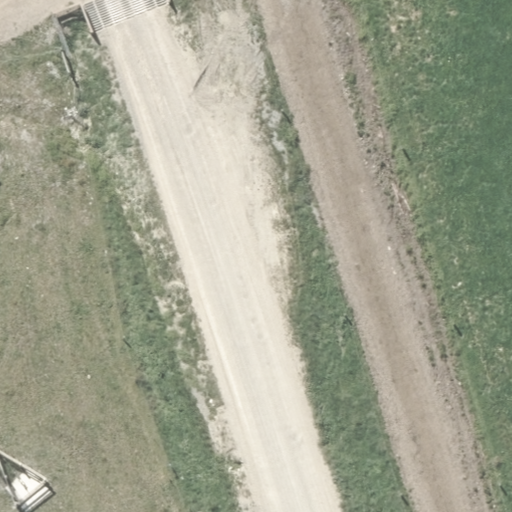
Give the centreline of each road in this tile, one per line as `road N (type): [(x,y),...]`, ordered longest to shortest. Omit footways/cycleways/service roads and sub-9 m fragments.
road 1 (track): [(316,0),(498,511)]
road 2 (unclassified): [(319,511),(155,0)]
